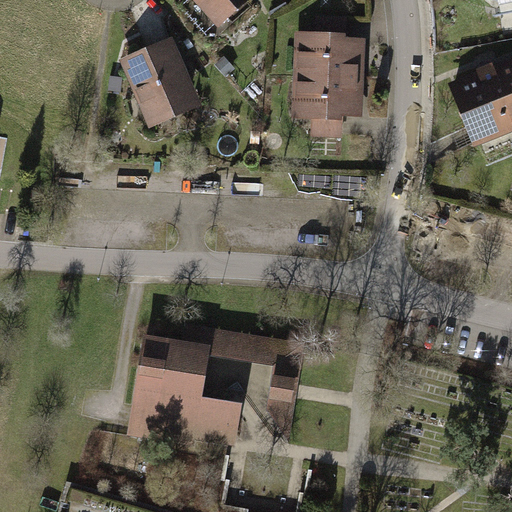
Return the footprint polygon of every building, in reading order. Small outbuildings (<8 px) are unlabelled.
[(251,0),(207,0),(227,22),(251,0)] [(300,72),(366,74),(367,37),(301,36),(300,72)] [(181,37),(130,58),(158,122),(208,100),(181,37)] [(511,54),(455,79),(484,144),(511,132),(511,54)] [(366,74),(300,72),(299,110),(319,111),(319,127),(344,128),(344,111),(364,112),(366,74)] [(186,323),(182,348),(209,352),(272,361),(265,404),(291,436),(304,353),(282,338),(186,323)] [(182,348),(145,342),(131,432),(197,442),(198,434),(237,440),(242,404),(202,398),(209,352),(182,348)]
